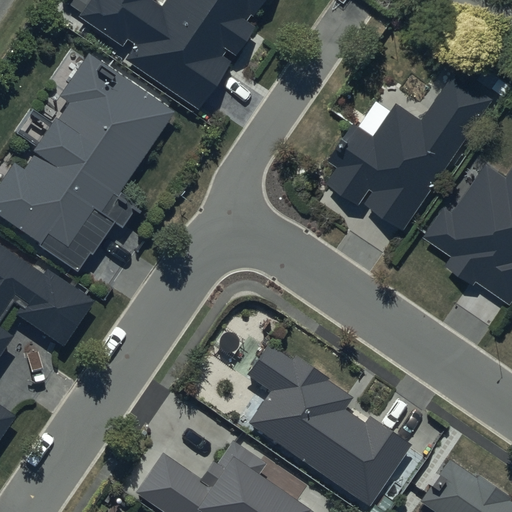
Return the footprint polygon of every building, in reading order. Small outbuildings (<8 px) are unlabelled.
[(123,59),(195,108),(226,62),(216,55),(222,45),(233,52),(250,27),(242,21),(248,13),(251,15),(261,0),(159,0),(158,2),(155,0),(83,0),(73,16),(121,49),(125,42),(132,46),(123,59)] [(10,169),(0,183),(0,218),(87,274),(137,197),(120,186),(170,109),(81,51),(53,94),(63,101),(16,173),(10,169)] [(332,163),(339,168),(328,182),(349,197),(353,191),(403,228),(498,98),(458,69),(418,125),(379,97),(332,163)] [(511,159),(502,174),(482,160),(431,234),(450,248),(444,257),(506,299),(511,291),(511,159)] [(0,435),(12,417),(0,409),(0,367),(18,338),(0,327),(0,325),(9,311),(65,345),(93,301),(0,244),(0,435)] [(238,420),(371,504),(408,446),(346,407),(353,396),(269,343),(247,377),(260,385),(238,420)] [(308,511),(257,472),(263,464),(237,445),(206,486),(162,452),(134,489),(163,511),(194,511),(198,507),(204,511),(308,511)] [(511,511),(511,502),(454,461),(417,511),(511,511)]
